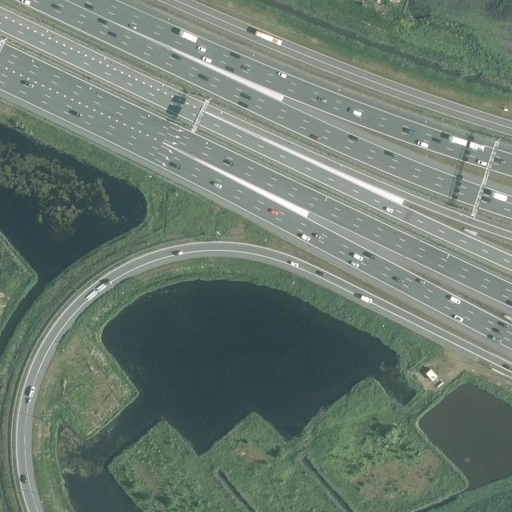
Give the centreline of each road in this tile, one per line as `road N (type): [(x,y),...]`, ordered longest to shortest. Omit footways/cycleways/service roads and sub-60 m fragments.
road 1 (motorway): [(33,511),(19,456),(21,418),(54,333),(97,286),(161,255),(205,247),(274,254),(511,369)]
road 2 (motorway): [(511,208),(286,117),(49,0)]
road 3 (motorway): [(511,165),(76,0)]
road 4 (motorway): [(160,143),(511,337)]
road 5 (motorway): [(160,143),(312,202),(511,295)]
road 6 (motorway): [(178,105),(511,263)]
road 7 (motorway): [(178,105),(229,118),(511,235)]
road 8 (motorway): [(0,21),(178,105)]
road 9 (motorway): [(0,66),(160,143)]
